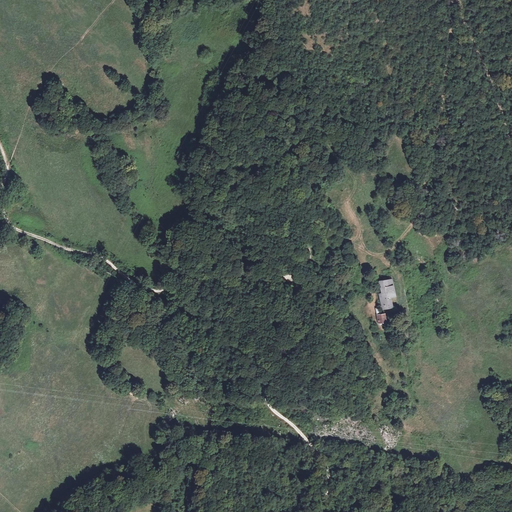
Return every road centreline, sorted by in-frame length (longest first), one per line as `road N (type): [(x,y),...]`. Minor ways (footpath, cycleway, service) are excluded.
road 1 (track): [(2,190),(18,227),(97,252),(146,286),(301,277),(256,335),(256,354),(269,407),(326,469),(323,511)]
road 2 (track): [(301,277),(308,260),(297,213),(317,215),(374,255),(388,252),(419,214),(442,96),(449,0)]
